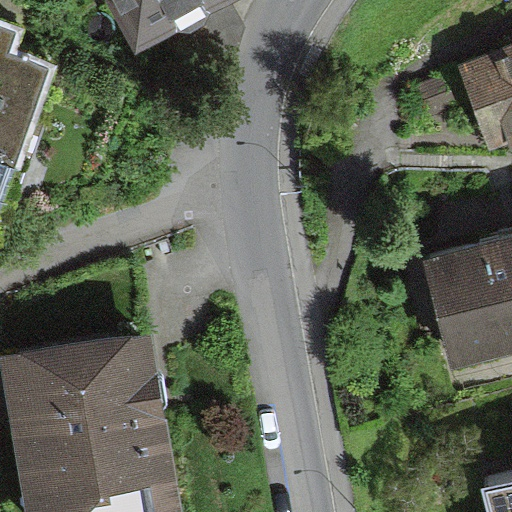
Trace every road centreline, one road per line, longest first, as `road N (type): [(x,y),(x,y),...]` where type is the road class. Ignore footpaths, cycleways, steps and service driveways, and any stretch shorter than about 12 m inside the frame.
road 1 (motorway): [(455,0),(338,511)]
road 2 (residential): [(303,511),(250,149),(264,53),(288,0)]
